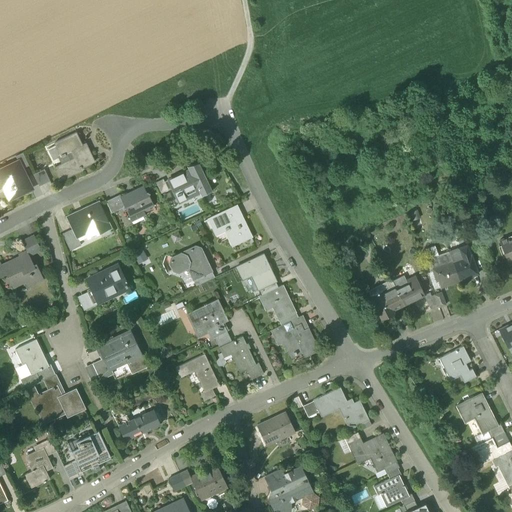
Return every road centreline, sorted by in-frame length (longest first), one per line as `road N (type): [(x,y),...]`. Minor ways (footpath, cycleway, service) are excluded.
road 1 (residential): [(43,205),(105,177),(123,132),(217,118),(356,364)]
road 2 (residential): [(229,414),(59,511)]
road 3 (residential): [(452,511),(356,364)]
road 4 (residential): [(43,205),(77,343)]
road 5 (residential): [(356,364),(229,414)]
road 6 (residential): [(473,320),(356,364)]
